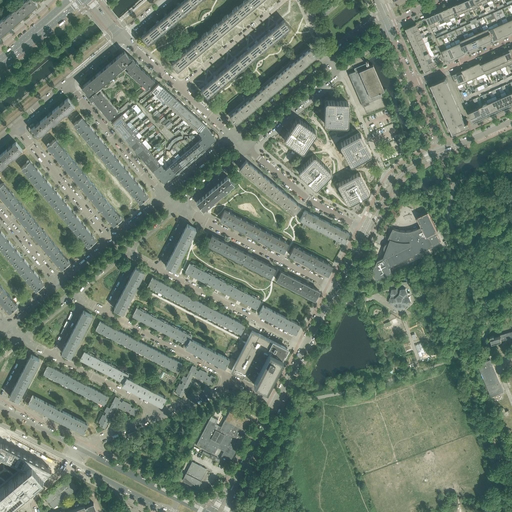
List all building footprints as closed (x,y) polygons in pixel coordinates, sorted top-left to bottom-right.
[(38,3),(34,0),(24,0),(23,1),(24,2),(19,5),(26,13),(38,3)] [(189,9),(197,3),(199,0),(184,0),(183,1),(189,9)] [(255,6),(254,6),(257,3),(254,0),(245,0),(241,4),(247,12),(253,7),(253,8),(255,6)] [(469,11),(464,0),(464,1),(462,1),(459,2),(464,13),(469,11)] [(473,9),(469,0),(464,0),(469,11),(473,9)] [(478,6),(475,0),(469,0),(473,9),(478,6)] [(179,18),(189,9),(183,1),(180,4),(179,4),(177,5),(178,6),(172,10),(179,18)] [(464,13),(459,2),(459,3),(458,3),(457,3),(455,4),(459,15),(464,13)] [(241,17),(247,12),(241,4),(230,13),(237,21),(240,18),(242,17),(241,17)] [(459,15),(455,4),(454,5),(453,5),(450,6),(455,17),(459,15)] [(26,13),(19,5),(15,9),(14,8),(11,11),(12,11),(8,15),(14,23),(26,13)] [(455,17),(450,6),(450,7),(448,8),(448,7),(445,9),(450,19),(455,17)] [(450,19),(445,9),(444,10),(443,9),(441,11),(445,21),(450,19)] [(168,26),(176,20),(179,18),(172,10),(167,15),(166,14),(165,16),(162,19),(168,26)] [(445,21),(441,11),(438,12),(437,13),(436,13),(441,23),(445,21)] [(234,24),(233,23),(237,21),(230,13),(220,22),(226,29),(232,25),(234,24)] [(441,23),(436,13),(433,14),(432,15),(431,15),(436,25),(441,23)] [(14,23),(8,15),(3,19),(3,18),(2,19),(0,20),(0,21),(0,28),(3,32),(14,23)] [(436,25),(431,15),(429,16),(426,17),(427,18),(431,27),(436,25)] [(158,35),(166,28),(168,26),(162,19),(159,22),(158,21),(158,22),(157,23),(152,28),(158,35)] [(290,27),(284,19),(278,24),(276,25),(277,26),(273,28),(280,36),(290,27)] [(511,31),(511,30),(508,21),(503,23),(508,34),(511,33),(511,32),(511,31)] [(221,34),(226,29),(220,22),(210,30),(216,38),(219,35),(219,36),(221,34)] [(508,34),(503,23),(498,25),(503,36),(505,35),(508,34)] [(418,29),(416,24),(409,27),(406,28),(407,30),(408,33),(418,29)] [(503,36),(498,25),(494,28),(498,38),(501,37),(503,36)] [(147,44),(155,37),(158,35),(152,28),(146,32),(144,33),(144,34),(141,36),(147,44)] [(280,36),(273,28),(270,31),(270,30),(269,31),(268,32),(269,32),(263,37),(269,44),(280,36)] [(494,40),(488,28),(484,30),(488,40),(493,38),(493,40),(494,40)] [(498,38),(494,28),(489,30),(488,28),(494,40),(495,39),(498,38)] [(421,34),(418,29),(408,33),(408,34),(408,33),(409,35),(410,38),(421,34)] [(213,41),(216,38),(210,30),(199,39),(205,47),(211,42),(213,41)] [(488,40),(484,30),(479,32),(483,42),(488,40)] [(483,42),(479,32),(474,34),(479,45),(483,42)] [(423,38),(421,34),(410,38),(411,38),(411,40),(412,43),(423,38)] [(479,45),(474,34),(469,36),(474,47),(479,45)] [(474,47),(469,36),(465,39),(469,49),(474,47)] [(269,44),(263,37),(257,42),(257,41),(255,43),(256,43),(253,46),(259,53),(269,44)] [(425,43),(423,38),(412,43),(413,45),(414,45),(414,47),(425,43)] [(200,51),(205,47),(199,39),(189,48),(195,55),(198,53),(199,53),(200,52),(200,51)] [(469,49),(465,39),(460,41),(465,53),(465,52),(465,51),(469,49)] [(465,53),(460,41),(461,42),(456,44),(461,55),(464,54),(464,53),(465,53)] [(427,47),(425,43),(414,47),(415,50),(416,50),(416,51),(416,52),(427,47)] [(461,55),(456,44),(451,47),(456,57),(458,56),(461,55)] [(259,53),(253,46),(250,48),(249,48),(247,49),(248,50),(242,54),(249,62),(259,53)] [(317,55),(310,47),(309,46),(295,57),(303,66),(317,55)] [(429,52),(427,47),(416,52),(418,55),(419,56),(418,56),(419,57),(429,52)] [(456,57),(451,47),(447,49),(451,59),(454,58),(456,57)] [(192,58),(195,55),(189,48),(178,57),(185,64),(190,60),(191,60),(192,58)] [(451,59),(447,49),(442,51),(446,61),(448,60),(451,59)] [(124,51),(121,54),(123,56),(124,58),(128,62),(126,64),(127,66),(129,68),(135,62),(135,61),(134,60),(133,60),(132,59),(131,59),(124,51)] [(431,57),(429,52),(419,57),(420,59),(421,61),(420,61),(421,61),(431,57)] [(510,63),(505,53),(500,55),(505,66),(510,63)] [(121,54),(113,60),(121,69),(126,64),(128,62),(124,58),(123,56),(121,54)] [(249,62),(242,54),(237,59),(236,58),(235,60),(232,63),(238,71),(249,62)] [(505,66),(500,55),(496,57),(500,68),(505,66)] [(185,64),(178,57),(171,63),(177,70),(178,70),(178,71),(180,69),(179,69),(185,64)] [(303,66),(295,57),(282,68),(290,78),(303,66)] [(433,61),(431,57),(421,61),(422,64),(423,65),(422,65),(423,66),(433,61)] [(500,68),(496,57),(491,60),(496,70),(500,68)] [(113,60),(108,64),(115,73),(121,69),(113,60)] [(496,70),(491,60),(486,62),(491,72),(496,70)] [(384,90),(373,65),(369,66),(368,63),(367,61),(365,62),(366,63),(354,68),(355,71),(349,74),(363,107),(369,104),(369,102),(382,96),(380,92),(384,90)] [(435,66),(433,61),(423,66),(424,69),(424,68),(425,71),(428,69),(435,66)] [(129,68),(127,70),(132,75),(139,66),(137,64),(135,62),(129,68)] [(486,74),(481,62),(479,63),(476,64),(481,74),(485,72),(486,74)] [(491,72),(486,62),(482,64),(481,62),(486,74),(491,72)] [(228,79),(238,71),(232,63),(229,66),(228,65),(227,67),(222,72),(228,79)] [(108,64),(103,68),(111,77),(115,73),(108,64)] [(481,74),(476,64),(473,65),(471,66),(476,77),(481,74)] [(139,66),(132,75),(137,79),(144,70),(139,66)] [(476,77),(471,66),(470,67),(467,68),(471,79),(476,77)] [(103,68),(98,73),(105,82),(111,77),(103,68)] [(290,78),(282,68),(268,80),(276,89),(290,78)] [(471,79),(467,68),(464,69),(464,70),(462,70),(467,81),(471,79)] [(144,70),(137,79),(142,84),(149,75),(144,70)] [(467,81),(462,70),(460,71),(457,72),(462,83),(467,81)] [(228,79),(222,72),(216,76),(214,77),(214,78),(211,80),(217,88),(228,79)] [(462,83),(457,72),(454,74),(453,75),(457,85),(462,83)] [(98,73),(93,77),(100,86),(105,82),(98,73)] [(149,75),(142,84),(147,88),(155,80),(149,75)] [(464,119),(448,84),(447,81),(448,80),(447,78),(446,76),(443,78),(444,79),(431,84),(433,89),(434,91),(436,96),(437,98),(438,99),(440,103),(439,103),(440,105),(442,108),(443,110),(443,112),(444,112),(446,117),(446,119),(447,119),(449,124),(450,126),(452,130),(453,133),(454,132),(465,127),(466,128),(470,126),(468,119),(467,118),(464,119)] [(93,77),(88,81),(93,87),(95,90),(98,88),(100,86),(93,77)] [(217,88),(211,80),(208,83),(207,83),(206,84),(206,85),(201,89),(202,90),(201,91),(206,98),(217,88)] [(276,89),(268,80),(255,91),(263,100),(276,89)] [(88,81),(82,86),(87,92),(89,95),(91,93),(93,92),(95,90),(93,87),(88,81)] [(158,83),(152,91),(155,94),(162,86),(158,83)] [(155,94),(153,96),(157,99),(159,97),(166,90),(162,86),(155,94)] [(89,95),(89,96),(90,97),(91,98),(92,98),(94,100),(96,103),(105,95),(100,90),(98,88),(95,90),(93,92),(91,93),(89,95)] [(159,97),(157,99),(161,102),(163,100),(169,93),(166,90),(159,97)] [(263,100),(255,91),(242,102),(250,111),(263,100)] [(161,102),(164,106),(166,104),(173,96),(169,93),(163,100),(161,102)] [(105,95),(96,103),(100,108),(109,100),(105,95)] [(511,106),(506,95),(502,97),(507,108),(511,106)] [(173,96),(166,104),(170,107),(176,99),(173,96)] [(507,108),(502,97),(497,99),(502,111),(507,108)] [(62,116),(74,106),(74,105),(68,98),(63,102),(60,104),(55,108),(62,116)] [(176,99),(170,107),(173,110),(180,102),(176,99)] [(502,111),(497,99),(492,101),(498,113),(502,111)] [(109,100),(100,108),(105,113),(113,106),(109,100)] [(325,103),(324,122),(324,123),(325,124),(326,124),(345,125),(346,125),(347,125),(348,124),(348,123),(349,104),(349,103),(348,102),(347,102),(347,101),(327,101),(326,101),(325,101),(325,102),(325,103)] [(498,113),(492,101),(488,103),(493,115),(498,113)] [(180,102),(173,110),(177,113),(184,106),(180,102)] [(250,111),(242,102),(227,114),(229,117),(230,116),(236,123),(250,111)] [(493,115),(488,103),(483,105),(488,117),(493,115)] [(488,117),(483,105),(478,107),(484,119),(488,117)] [(113,106),(105,113),(109,118),(118,111),(113,106)] [(184,106),(177,113),(180,117),(187,109),(184,106)] [(484,119),(478,107),(474,109),(479,121),(484,119)] [(50,127),(62,116),(55,108),(51,112),(50,112),(48,114),(48,115),(43,119),(50,127)] [(187,109),(180,117),(184,120),(191,112),(187,109)] [(479,121),(474,109),(469,111),(474,123),(479,121)] [(191,112),(184,120),(187,123),(194,115),(191,112)] [(89,126),(87,124),(88,123),(86,121),(86,122),(82,117),(81,117),(79,114),(75,117),(78,120),(74,123),(83,135),(92,128),(89,126)] [(120,116),(113,123),(116,126),(123,120),(124,120),(126,118),(122,114),(120,116)] [(194,115),(187,123),(191,126),(198,118),(194,115)] [(198,118),(191,126),(195,129),(202,122),(198,118)] [(38,137),(50,127),(43,119),(39,122),(38,122),(36,124),(36,125),(31,129),(37,136),(38,137)] [(284,138),(284,139),(284,140),(285,141),(301,151),(301,152),(302,152),(303,152),(304,151),(310,142),(316,133),(316,132),(316,131),(315,130),(299,119),(298,119),(297,119),(296,120),(284,137),(284,138)] [(123,120),(116,126),(119,130),(127,124),(124,120),(123,120)] [(127,124),(119,130),(122,134),(130,127),(133,125),(130,121),(127,124)] [(202,122),(195,129),(198,133),(206,126),(202,122)] [(130,127),(122,134),(125,137),(133,131),(136,128),(133,125),(130,127)] [(206,126),(198,133),(199,134),(201,136),(202,138),(203,139),(211,133),(211,132),(209,130),(206,126)] [(92,128),(83,135),(93,147),(101,140),(99,137),(97,135),(96,133),(95,133),(94,131),(92,128)] [(133,131),(125,137),(128,141),(136,135),(139,132),(136,128),(133,131)] [(136,135),(128,141),(131,145),(139,138),(142,136),(139,132),(136,135)] [(202,138),(199,141),(205,148),(211,144),(210,143),(216,138),(211,133),(203,139),(202,138)] [(340,144),(340,145),(340,146),(349,163),(350,163),(350,164),(351,164),(352,164),(369,154),(370,154),(370,153),(370,152),(370,151),(361,134),(360,134),(360,133),(359,133),(358,133),(341,143),(340,143),(340,144)] [(139,138),(131,145),(134,148),(142,142),(139,138)] [(65,151),(59,144),(55,139),(49,144),(49,143),(47,144),(48,145),(47,146),(51,151),(52,153),(53,153),(55,155),(54,155),(57,158),(65,151)] [(107,146),(106,145),(105,145),(103,143),(104,142),(101,140),(93,147),(103,158),(111,152),(109,149),(107,147),(107,146)] [(199,141),(195,144),(201,152),(205,148),(199,141)] [(10,160),(22,150),(22,149),(16,142),(11,146),(11,145),(9,146),(8,148),(4,152),(10,160)] [(142,142),(134,148),(137,152),(145,146),(142,142)] [(145,146),(137,152),(141,156),(148,149),(151,147),(148,143),(145,146)] [(195,144),(191,147),(198,155),(201,152),(195,144)] [(191,147),(188,150),(194,158),(198,155),(191,147)] [(148,149),(141,156),(144,160),(151,153),(148,149)] [(188,150),(184,153),(190,161),(194,158),(188,150)] [(75,162),(65,151),(57,158),(59,160),(61,162),(61,163),(62,164),(63,164),(64,166),(64,167),(66,169),(75,162)] [(0,168),(10,160),(4,152),(0,154),(0,168)] [(117,158),(116,157),(116,156),(115,157),(113,154),(111,152),(103,158),(113,170),(121,163),(119,160),(118,161),(117,159),(117,158)] [(151,153),(144,160),(147,163),(154,157),(151,153)] [(184,153),(180,156),(187,164),(190,161),(184,153)] [(178,154),(174,157),(176,159),(183,167),(187,164),(180,156),(178,154)] [(298,170),(298,171),(298,172),(299,173),(314,188),(315,188),(316,188),(317,188),(330,174),(331,173),(331,172),(331,171),(330,171),(316,156),(315,156),(314,155),(313,156),(312,156),(299,170),(298,170)] [(154,157),(147,163),(150,167),(157,160),(154,157)] [(176,159),(173,163),(179,170),(183,167),(176,159)] [(36,167),(35,166),(34,165),(29,160),(29,161),(28,160),(27,162),(21,167),(31,179),(39,172),(37,169),(37,170),(35,167),(36,167)] [(157,160),(150,167),(153,171),(161,164),(157,160)] [(255,168),(246,161),(246,160),(239,168),(240,168),(248,175),(251,170),(252,171),(255,168)] [(84,174),(75,162),(66,169),(69,172),(71,174),(70,174),(71,176),(72,176),(74,178),(76,181),(84,174)] [(127,170),(126,169),(125,168),(123,166),(121,163),(113,170),(122,182),(131,175),(128,172),(126,170),(127,170)] [(173,163),(169,166),(176,173),(179,170),(173,163)] [(161,164),(153,171),(158,177),(159,176),(166,170),(166,169),(164,167),(163,168),(162,165),(161,164)] [(166,170),(159,176),(164,182),(169,178),(170,178),(176,173),(169,166),(166,169),(166,170)] [(267,178),(255,168),(252,171),(251,170),(248,175),(259,184),(262,181),(263,182),(264,180),(264,181),(267,178)] [(47,181),(45,179),(45,178),(44,177),(43,177),(42,175),(39,172),(31,179),(41,190),(49,184),(47,181)] [(338,184),(337,185),(337,186),(338,186),(347,203),(347,204),(348,204),(349,204),(350,204),(355,201),(368,194),(369,194),(369,193),(369,192),(369,191),(360,174),(359,173),(358,173),(357,173),(339,183),(338,184)] [(94,186),(90,180),(84,174),(76,181),(78,184),(79,183),(80,185),(80,186),(82,188),(82,187),(84,190),(86,192),(94,186)] [(136,181),(136,180),(135,179),(134,180),(133,178),(133,177),(131,175),(122,182),(132,193),(140,186),(138,184),(136,182),(136,181)] [(223,193),(229,188),(234,184),(227,176),(220,182),(221,182),(219,184),(219,183),(212,189),(218,197),(223,193)] [(279,188),(267,178),(264,181),(264,180),(263,182),(262,181),(259,184),(274,196),(277,193),(276,192),(277,192),(276,191),(279,188)] [(11,192),(7,187),(3,183),(2,183),(0,184),(0,195),(1,196),(0,196),(3,199),(11,192)] [(55,191),(55,190),(54,188),(53,189),(51,186),(52,186),(49,184),(41,190),(51,202),(59,195),(57,192),(57,193),(55,191)] [(104,197),(94,186),(86,192),(88,195),(90,197),(90,198),(91,199),(92,199),(94,201),(93,201),(96,204),(104,197)] [(148,196),(145,193),(146,192),(144,191),(142,189),(140,186),(132,193),(140,203),(141,202),(144,199),(148,196)] [(291,198),(279,188),(276,191),(277,192),(276,192),(277,193),(274,196),(286,206),(289,202),(289,201),(291,198)] [(208,206),(214,201),(218,197),(212,189),(205,195),(205,196),(204,197),(203,196),(196,202),(203,210),(208,206)] [(21,204),(11,192),(3,199),(5,202),(5,201),(7,204),(7,205),(8,206),(9,206),(10,208),(13,211),(21,204)] [(65,202),(63,200),(61,198),(59,195),(51,202),(61,214),(69,207),(67,204),(66,204),(65,202)] [(114,209),(104,197),(96,204),(98,207),(98,206),(100,209),(101,211),(102,211),(103,213),(105,216),(114,209)] [(293,213),(300,206),(300,205),(299,205),(291,198),(289,201),(289,202),(286,206),(293,212),(293,213)] [(28,213),(24,208),(21,204),(13,211),(15,213),(16,215),(17,217),(18,217),(20,220),(28,213)] [(76,216),(74,214),(75,213),(73,212),(71,210),(71,209),(69,207),(61,214),(70,225),(79,218),(76,216)] [(121,218),(117,213),(114,209),(105,216),(108,218),(109,220),(110,222),(111,222),(113,225),(117,222),(118,222),(121,219),(121,218)] [(288,243),(272,235),(270,233),(252,224),(225,210),(220,219),(228,223),(238,228),(253,236),(263,241),(278,249),(283,251),(286,246),(288,243)] [(311,225),(316,216),(305,210),(300,219),(300,220),(300,219),(302,221),(304,222),(302,227),(304,228),(307,224),(306,224),(307,223),(311,225)] [(441,242),(436,232),(437,231),(438,231),(428,211),(417,217),(421,226),(417,228),(416,229),(414,230),(412,230),(411,230),(409,231),(407,231),(405,231),(404,231),(402,231),(400,230),(398,230),(397,229),(395,229),(394,228),(393,228),(388,238),(391,239),(390,243),(389,243),(388,243),(387,243),(386,244),(385,244),(385,245),(384,245),(384,246),(384,247),(384,248),(384,249),(384,250),(385,251),(386,252),(385,256),(382,258),(377,260),(372,271),(374,274),(376,279),(377,280),(392,272),(392,271),(391,271),(389,267),(434,245),(441,242)] [(36,222),(32,218),(28,213),(20,220),(22,222),(23,222),(24,224),(25,226),(26,226),(28,229),(36,222)] [(322,231),(327,221),(316,216),(311,225),(322,231)] [(84,225),(83,223),(82,223),(81,221),(79,218),(70,225),(80,237),(88,230),(86,227),(84,225)] [(333,236),(338,227),(327,221),(322,231),(333,236)] [(44,231),(40,227),(36,222),(28,229),(30,232),(32,233),(32,234),(33,236),(34,235),(33,236),(36,238),(44,231)] [(188,242),(191,236),(196,228),(187,224),(184,230),(182,232),(183,232),(180,238),(188,242)] [(344,242),(348,234),(349,233),(349,232),(348,233),(347,232),(338,227),(333,236),(337,238),(334,244),(337,245),(340,240),(344,242),(343,242),(344,242)] [(94,236),(93,235),(92,234),(92,235),(90,233),(88,230),(80,237),(88,246),(89,246),(92,243),(96,239),(93,237),(94,236)] [(52,241),(48,236),(44,231),(36,238),(38,241),(40,242),(39,243),(41,245),(41,244),(41,245),(44,248),(52,241)] [(8,241),(7,239),(6,237),(5,237),(3,234),(0,237),(0,247),(3,251),(11,244),(9,241),(8,241)] [(220,250),(224,242),(220,239),(212,235),(207,244),(220,250)] [(181,256),(188,242),(180,238),(177,243),(176,243),(175,245),(175,246),(176,246),(173,251),(181,256)] [(62,253),(52,241),(44,248),(46,250),(48,252),(47,253),(49,255),(50,254),(51,256),(51,257),(54,260),(62,253)] [(232,257),(237,248),(231,245),(229,244),(224,242),(220,250),(226,253),(232,257)] [(16,250),(15,249),(15,248),(14,246),(13,247),(13,246),(11,244),(3,251),(11,260),(19,253),(17,250),(16,250)] [(302,261),(306,252),(294,246),(292,249),(289,255),(294,257),(296,258),(302,261)] [(245,263),(250,255),(245,252),(243,251),(237,248),(232,257),(242,262),(242,263),(243,262),(245,263)] [(174,270),(181,256),(173,251),(170,257),(169,257),(168,259),(169,259),(166,265),(174,270)] [(315,268),(319,259),(309,253),(306,252),(302,261),(308,264),(310,265),(315,268)] [(24,260),(23,258),(23,257),(22,256),(21,256),(19,253),(11,260),(18,269),(27,262),(24,259),(24,260)] [(69,262),(66,258),(62,253),(54,260),(56,262),(57,263),(57,264),(58,266),(59,265),(61,268),(65,265),(65,266),(69,263),(69,262)] [(258,270),(262,261),(256,258),(254,257),(250,255),(245,263),(258,270)] [(327,274),(332,265),(319,259),(315,268),(320,270),(321,271),(326,274),(327,274)] [(272,274),(275,268),(270,265),(268,264),(262,261),(258,270),(270,276),(272,274)] [(28,281),(36,274),(34,271),(32,269),(31,267),(30,267),(28,265),(29,265),(27,262),(18,269),(28,281)] [(191,275),(195,266),(189,263),(185,272),(191,275)] [(137,285),(144,271),(135,266),(132,272),(131,274),(131,275),(128,281),(137,285)] [(196,277),(201,269),(195,266),(191,275),(196,277)] [(202,280),(206,272),(201,269),(196,277),(202,280)] [(289,286),(294,277),(288,274),(287,274),(284,272),(281,271),(278,277),(276,279),(289,286)] [(207,283),(211,275),(206,272),(202,280),(207,283)] [(40,286),(44,283),(41,280),(42,280),(40,278),(38,277),(38,276),(36,274),(28,281),(36,290),(37,289),(37,290),(40,287),(40,286)] [(213,286),(217,278),(211,275),(207,283),(213,286)] [(154,289),(158,280),(152,277),(148,286),(154,289)] [(302,293),(307,284),(303,282),(302,282),(300,280),(294,277),(289,286),(302,293)] [(218,289),(222,280),(217,278),(213,286),(218,289)] [(159,291),(163,283),(158,280),(154,289),(159,291)] [(223,291),(228,283),(222,280),(218,289),(223,291)] [(130,299),(137,285),(128,281),(125,286),(124,287),(124,288),(121,294),(130,299)] [(164,294),(169,286),(163,283),(159,291),(164,294)] [(229,294),(233,286),(228,283),(223,291),(229,294)] [(9,296),(4,289),(0,284),(0,301),(1,303),(9,296)] [(314,299),(319,290),(318,290),(313,287),(311,286),(309,285),(307,284),(302,293),(313,298),(314,299)] [(170,297),(174,289),(169,286),(164,294),(170,297)] [(234,297),(239,289),(233,286),(229,294),(234,297)] [(396,307),(400,310),(404,307),(406,308),(408,306),(408,304),(411,301),(409,297),(411,295),(410,292),(408,292),(406,288),(401,289),(400,286),(397,287),(396,289),(392,289),(391,294),(391,295),(390,298),(391,298),(393,305),(396,307)] [(175,300),(180,292),(174,289),(170,297),(175,300)] [(240,300),(244,292),(239,289),(234,297),(240,300)] [(181,302),(185,294),(180,292),(175,300),(181,302)] [(245,303),(249,294),(244,292),(240,300),(245,303)] [(122,312),(130,299),(121,294),(118,300),(117,302),(114,308),(122,312)] [(186,305),(190,297),(185,294),(181,302),(186,305)] [(250,305),(255,297),(249,294),(245,303),(250,305)] [(17,305),(13,301),(9,296),(1,303),(3,306),(4,305),(5,307),(5,308),(6,309),(7,309),(9,312),(13,309),(17,306),(17,305)] [(192,308),(196,300),(190,297),(186,305),(192,308)] [(256,308),(260,300),(255,297),(250,305),(256,308)] [(197,311),(201,303),(196,300),(192,308),(197,311)] [(202,314),(207,305),(201,303),(197,311),(202,314)] [(208,316),(212,308),(207,305),(202,314),(208,316)] [(270,320),(275,311),(263,305),(258,313),(264,317),(266,318),(267,318),(270,320)] [(138,318),(142,310),(137,307),(133,315),(138,318)] [(213,319),(218,311),(212,308),(208,316),(213,319)] [(84,329),(92,315),(83,310),(80,316),(79,318),(76,324),(84,329)] [(144,321),(148,313),(142,310),(138,318),(144,321)] [(219,322),(223,314),(218,311),(213,319),(219,322)] [(288,318),(283,315),(275,311),(270,320),(276,322),(276,323),(278,324),(284,327),(288,318)] [(149,324),(153,316),(148,313),(144,321),(149,324)] [(224,325),(228,317),(223,314),(219,322),(224,325)] [(154,327),(159,319),(153,316),(149,324),(154,327)] [(230,328),(234,320),(228,317),(224,325),(230,328)] [(300,324),(299,324),(288,318),(284,327),(287,328),(287,329),(289,330),(295,333),(300,324)] [(160,330),(164,321),(159,319),(154,327),(160,330)] [(235,330),(239,322),(234,320),(230,328),(235,330)] [(101,332),(105,324),(100,321),(96,329),(101,332)] [(165,332),(169,324),(164,321),(160,330),(165,332)] [(241,333),(245,325),(239,322),(235,330),(241,333)] [(77,342),(84,329),(76,324),(73,330),(71,332),(72,332),(69,338),(77,342)] [(107,335),(111,327),(105,324),(101,332),(107,335)] [(171,335),(175,327),(169,324),(165,332),(171,335)] [(112,338),(117,330),(111,327),(107,335),(112,338)] [(176,338),(180,330),(175,327),(171,335),(176,338)] [(118,340),(122,332),(117,330),(112,338),(118,340)] [(181,341),(186,333),(180,330),(176,338),(181,341)] [(282,358),(284,355),(287,348),(255,331),(252,330),(231,371),(234,372),(253,382),(254,382),(255,383),(267,389),(279,364),(278,364),(281,358),(282,359),(283,359),(282,358)] [(492,343),(511,337),(511,331),(500,335),(500,336),(494,338),(494,335),(490,337),(492,343)] [(123,343),(127,335),(122,332),(118,340),(123,343)] [(190,338),(191,336),(186,333),(181,341),(187,344),(190,338)] [(129,346),(133,338),(127,335),(123,343),(129,346)] [(70,356),(77,342),(69,338),(66,344),(66,343),(64,346),(65,346),(62,352),(70,356)] [(134,349),(138,341),(133,338),(129,346),(134,349)] [(198,343),(190,338),(187,344),(185,347),(191,350),(192,351),(193,351),(194,351),(199,354),(204,345),(198,343)] [(140,352),(144,344),(138,341),(134,349),(140,352)] [(426,354),(422,343),(420,344),(419,344),(416,345),(420,356),(426,354)] [(145,355),(149,346),(144,344),(140,352),(145,355)] [(211,360),(215,351),(204,345),(199,354),(205,357),(206,358),(207,358),(211,360)] [(150,357),(154,349),(149,346),(145,355),(150,357)] [(156,360),(160,352),(154,349),(150,357),(156,360)] [(86,362),(90,354),(84,351),(80,359),(86,362)] [(229,359),(227,357),(215,351),(211,360),(216,363),(217,364),(218,364),(219,364),(225,367),(229,359)] [(161,363),(165,355),(160,352),(156,360),(161,363)] [(32,372),(39,359),(31,354),(28,360),(27,360),(26,362),(27,362),(24,368),(32,372)] [(91,365),(95,357),(90,354),(86,362),(91,365)] [(166,366),(171,358),(165,355),(161,363),(166,366)] [(97,368),(101,360),(95,357),(91,365),(97,368)] [(172,369),(176,360),(171,358),(166,366),(172,369)] [(504,391),(490,359),(478,365),(491,397),(504,391)] [(102,371),(106,363),(101,360),(97,368),(102,371)] [(178,371),(182,363),(176,360),(172,369),(178,371)] [(108,373),(112,365),(106,363),(102,371),(108,373)] [(49,376),(53,368),(48,365),(44,373),(49,376)] [(113,376),(117,368),(112,365),(108,373),(113,376)] [(194,375),(197,370),(195,369),(196,367),(192,365),(189,372),(186,377),(190,379),(193,374),(194,375)] [(25,386),(32,372),(24,368),(21,374),(20,374),(20,375),(19,376),(20,376),(17,382),(25,386)] [(55,379),(59,371),(53,368),(49,376),(55,379)] [(118,379),(123,371),(117,368),(113,376),(118,379)] [(200,378),(204,371),(200,369),(199,371),(197,370),(194,375),(200,378)] [(60,382),(64,373),(59,371),(55,379),(60,382)] [(127,377),(128,374),(123,371),(118,379),(124,382),(127,377)] [(206,381),(208,376),(207,375),(208,373),(204,371),(200,378),(206,381)] [(65,384),(70,376),(64,373),(60,382),(65,384)] [(211,384),(215,377),(211,375),(210,377),(208,376),(206,381),(211,384)] [(71,387),(75,379),(70,376),(65,384),(71,387)] [(187,385),(190,379),(186,377),(183,376),(181,380),(183,381),(182,382),(187,385)] [(140,384),(135,381),(127,377),(124,382),(122,385),(128,388),(130,390),(130,389),(136,392),(140,384)] [(76,390),(81,382),(75,379),(71,387),(76,390)] [(18,400),(25,386),(17,382),(14,387),(13,387),(12,389),(12,390),(9,396),(18,400)] [(82,393),(86,385),(81,382),(76,390),(82,393)] [(185,391),(187,386),(187,385),(182,382),(181,384),(180,383),(177,387),(185,391)] [(153,390),(146,387),(140,384),(136,392),(142,395),(142,396),(144,397),(144,396),(149,399),(153,390)] [(87,396),(91,388),(86,385),(82,393),(87,396)] [(182,396),(185,391),(177,387),(175,391),(177,392),(176,394),(182,396)] [(93,398),(97,390),(91,388),(87,396),(93,398)] [(98,401),(102,393),(97,390),(93,398),(98,401)] [(166,397),(158,393),(153,390),(149,399),(153,401),(155,403),(156,402),(162,405),(166,397)] [(104,404),(108,396),(102,393),(98,401),(104,404)] [(47,402),(41,399),(32,395),(31,398),(27,396),(25,401),(28,403),(34,406),(34,407),(36,408),(42,411),(47,402)] [(118,407),(120,401),(119,401),(120,399),(115,397),(112,404),(111,406),(115,408),(116,406),(118,407)] [(123,409),(127,402),(123,400),(122,402),(120,401),(118,407),(123,409)] [(60,409),(54,406),(47,402),(42,411),(48,413),(47,414),(50,415),(56,418),(60,409)] [(131,407),(130,406),(131,404),(127,402),(123,409),(129,412),(131,407)] [(111,416),(115,408),(111,406),(109,408),(107,407),(104,411),(106,412),(106,413),(111,416)] [(135,415),(138,408),(134,406),(133,408),(131,407),(129,412),(135,415)] [(220,458),(230,462),(239,444),(229,439),(231,435),(239,439),(250,418),(231,408),(221,427),(215,424),(218,419),(211,416),(196,445),(214,454),(217,447),(224,451),(220,458)] [(74,416),(66,412),(60,409),(56,418),(61,421),(63,422),(64,422),(70,425),(74,416)] [(108,422),(110,417),(111,416),(106,413),(105,415),(103,414),(101,419),(108,422)] [(88,423),(80,419),(74,416),(70,425),(75,428),(77,429),(83,432),(88,423)] [(105,428),(108,422),(101,419),(99,422),(101,423),(100,425),(105,428)] [(0,509),(6,505),(50,467),(0,440),(0,455),(23,468),(0,487),(0,509)] [(183,480),(196,487),(197,487),(197,486),(198,487),(201,481),(200,480),(206,469),(192,462),(187,473),(186,473),(184,476),(185,476),(183,480)] [(65,497),(77,487),(73,482),(74,481),(72,479),(71,480),(69,478),(51,493),(53,495),(46,501),(48,503),(49,502),(52,506),(64,496),(65,497)] [(97,511),(93,503),(94,503),(93,502),(87,505),(87,506),(85,507),(84,505),(66,511),(97,511)]
